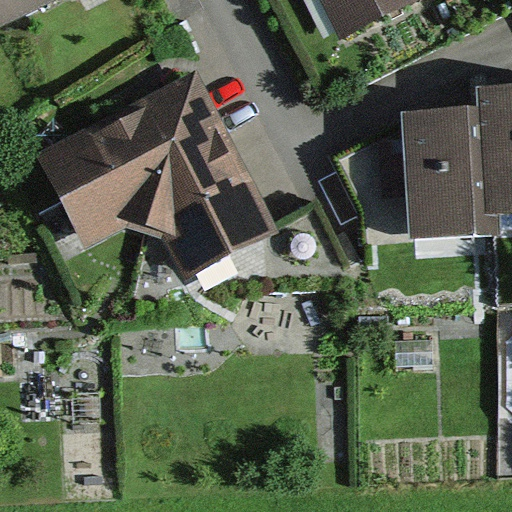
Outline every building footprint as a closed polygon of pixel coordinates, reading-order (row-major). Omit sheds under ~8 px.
[(6,0),(26,33),(84,0),(6,0)] [(338,0),(359,39),(433,0),(338,0)] [(85,242),(154,206),(192,92),(46,167),(85,242)] [(266,236),(192,92),(154,206),(190,275),(266,236)] [(483,122),(488,219),(511,217),(511,106),(482,108),(483,122)] [(488,219),(483,122),(410,125),(416,242),(489,238),(488,219)] [(251,289),(253,338),(322,336),(320,286),(251,289)]
